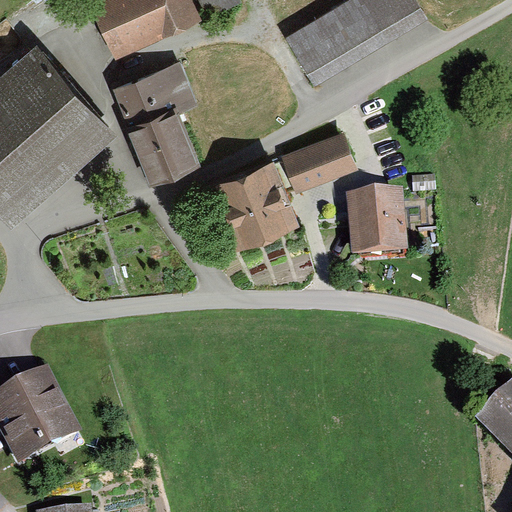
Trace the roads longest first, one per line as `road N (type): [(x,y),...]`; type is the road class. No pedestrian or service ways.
road 1 (track): [(22,315),(267,299),(373,303),(511,351)]
road 2 (track): [(164,193),(511,4)]
road 3 (track): [(12,236),(164,193),(232,301)]
